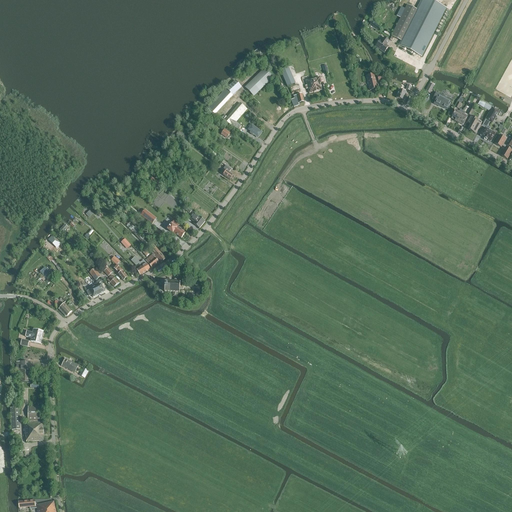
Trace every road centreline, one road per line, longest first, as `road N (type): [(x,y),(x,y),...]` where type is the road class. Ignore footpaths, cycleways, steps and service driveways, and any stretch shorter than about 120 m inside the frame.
road 1 (residential): [(65,322),(189,244),(293,111),(368,99),(407,109)]
road 2 (residential): [(61,511),(49,346),(65,322)]
road 3 (residential): [(407,109),(466,0)]
